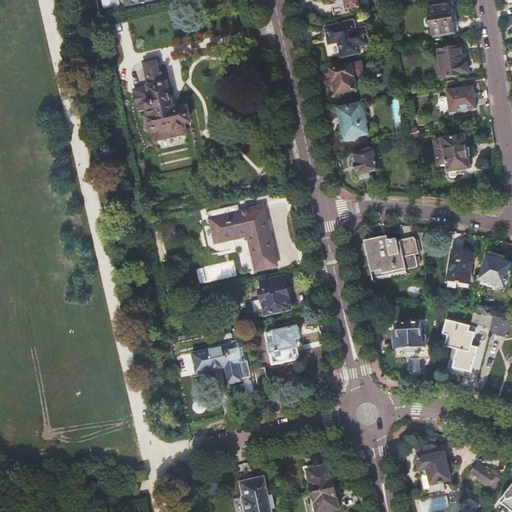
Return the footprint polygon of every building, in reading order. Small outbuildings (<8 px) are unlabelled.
[(338,0),(339,0),(345,0),(348,9),(360,7),(358,0),(338,0)] [(454,33),(454,32),(453,22),(457,22),(454,7),(451,7),(450,3),(429,7),(431,18),(429,18),(427,20),(428,24),(430,26),(432,26),(433,36),(454,33)] [(339,41),(337,41),(341,57),(360,53),(359,47),(369,45),(365,28),(356,30),(354,21),(327,26),(325,27),(326,35),(327,39),(338,36),(339,41)] [(437,62),(435,62),(437,78),(444,77),(464,74),(464,73),(467,72),(466,63),(463,64),(460,46),(436,50),(437,62)] [(150,90),(136,94),(135,94),(139,111),(146,110),(150,128),(152,130),(161,128),(162,132),(184,127),(183,123),(188,122),(189,120),(187,109),(185,108),(173,111),(167,84),(166,83),(164,84),(159,59),(144,62),(149,87),(150,90)] [(332,71),(331,71),(332,79),(334,79),(337,93),(356,89),(353,76),(364,74),(361,62),(331,69),(332,71)] [(472,86),(447,90),(450,112),(476,108),(472,86)] [(361,103),(338,108),(345,139),(368,134),(361,103)] [(464,136),(434,141),(438,165),(447,163),(449,172),(470,168),(464,136)] [(372,149),(354,154),(356,163),(355,163),(357,171),(358,171),(360,179),(370,177),(369,171),(377,169),(372,149)] [(199,198),(191,200),(193,209),(201,207),(199,198)] [(212,219),(210,219),(216,243),(248,236),(256,271),(277,266),(264,207),(239,213),(237,207),(211,213),(212,219)] [(154,208),(145,210),(147,219),(156,217),(154,208)] [(383,238),(364,242),(373,281),(407,274),(406,270),(418,268),(415,256),(419,255),(416,240),(398,244),(397,239),(383,242),(383,238)] [(452,250),(448,280),(457,281),(457,282),(461,283),(461,282),(470,283),(474,253),(452,250)] [(511,262),(487,255),(479,279),(505,288),(511,265),(511,262)] [(263,304),(258,305),(260,314),(265,313),(266,315),(291,310),(291,308),(293,308),(290,298),(289,298),(284,278),(262,283),(263,290),(261,291),(263,304)] [(495,314),(474,312),(471,323),(491,328),(495,314)] [(495,314),(491,328),(490,333),(500,335),(501,331),(507,332),(510,321),(495,314)] [(447,320),(443,334),(448,335),(445,346),(458,349),(454,368),(472,373),(479,347),(473,345),(477,328),(447,320)] [(421,322),(397,323),(398,349),(426,347),(425,335),(422,335),(421,322)] [(276,344),(269,345),(273,366),(299,360),(295,340),(300,339),(297,328),(273,333),(276,344)] [(234,345),(191,354),(196,375),(225,368),(227,377),(240,374),(236,357),(246,355),(242,340),(233,342),(234,345)] [(262,370),(253,372),(256,390),(266,388),(262,370)] [(418,459),(420,470),(428,469),(432,485),(451,480),(445,453),(418,459)] [(479,462),(474,472),(484,478),(483,480),(491,487),(498,474),(479,462)] [(319,472),(309,475),(316,511),(329,511),(340,510),(338,499),(335,489),(337,489),(335,478),(333,478),(330,466),(319,469),(319,472)] [(428,469),(420,470),(422,475),(425,486),(432,485),(428,469)] [(263,478),(239,483),(242,498),(241,498),(243,511),(269,511),(269,510),(274,508),(271,495),(266,496),(263,478)] [(511,511),(511,487),(500,501),(511,510),(511,511)]
